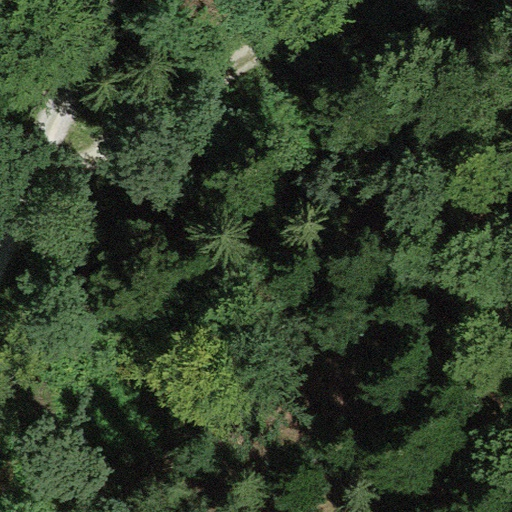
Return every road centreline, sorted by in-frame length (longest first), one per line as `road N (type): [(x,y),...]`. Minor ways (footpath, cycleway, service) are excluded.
road 1 (track): [(17,205),(301,0)]
road 2 (unclassified): [(81,0),(55,120),(0,245)]
